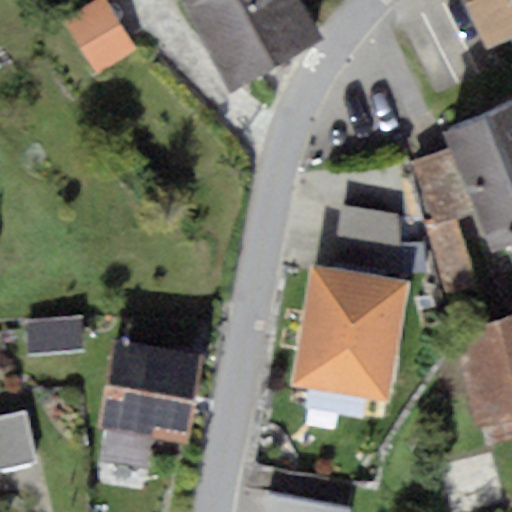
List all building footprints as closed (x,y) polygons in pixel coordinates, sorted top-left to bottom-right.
[(295,0),(182,0),(235,90),(319,41),(295,0)] [(511,0),(465,0),(488,49),(511,37),(511,0)] [(108,9),(71,30),(101,82),(137,61),(108,9)] [(511,103),(443,129),(452,154),(419,166),(441,225),(484,209),(495,239),(511,232),(511,103)] [(342,207),(335,257),(396,266),(403,216),(342,207)] [(409,281),(309,266),(290,386),(391,401),(409,281)] [(511,314),(456,330),(481,422),(511,413),(511,314)] [(79,327),(34,329),(35,357),(80,356),(79,327)] [(196,359),(114,350),(106,428),(187,436),(196,359)] [(25,418),(0,422),(0,475),(34,470),(25,418)] [(340,511),(266,498),(262,511),(340,511)]
